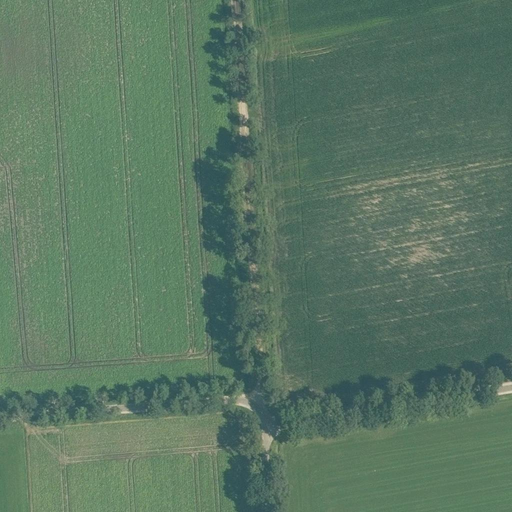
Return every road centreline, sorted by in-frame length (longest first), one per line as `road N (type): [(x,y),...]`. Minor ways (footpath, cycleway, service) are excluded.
road 1 (track): [(264,414),(233,0)]
road 2 (unclassified): [(0,418),(243,399),(264,414)]
road 3 (unclassified): [(264,414),(289,426),(511,386)]
